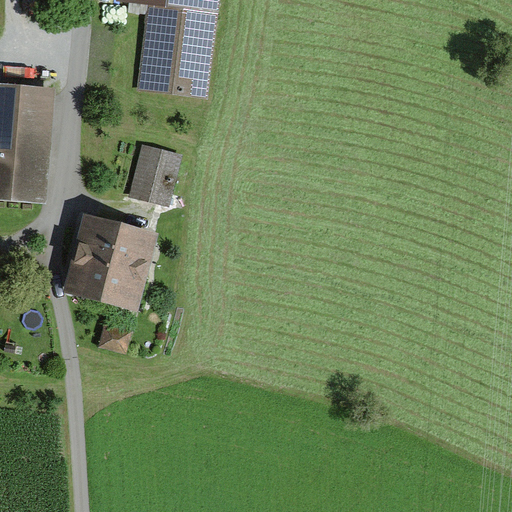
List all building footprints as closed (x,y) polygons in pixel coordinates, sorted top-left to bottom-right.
[(214,0),(140,0),(149,1),(138,87),(202,96),(214,0)] [(49,94),(0,90),(0,201),(40,204),(49,94)] [(176,159),(143,151),(132,197),(164,205),(176,159)] [(150,240),(80,220),(60,287),(130,308),(150,240)] [(129,336),(103,328),(97,350),(123,357),(129,336)]
